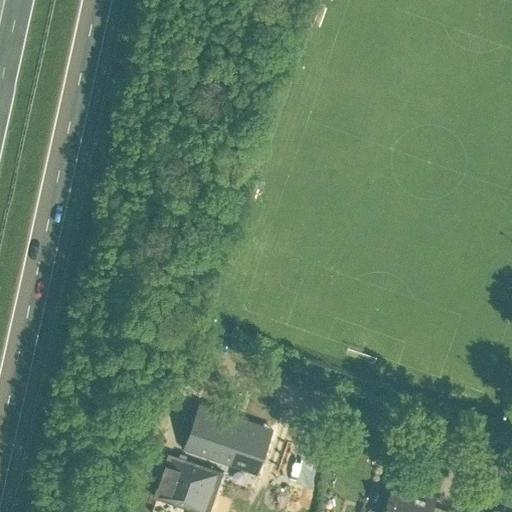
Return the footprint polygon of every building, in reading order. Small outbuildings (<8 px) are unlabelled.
[(201,405),(186,447),(258,472),(273,430),(201,405)] [(204,511),(210,511),(223,472),(169,454),(155,496),(204,511)] [(407,511),(415,489),(393,481),(383,511),(370,507),(368,511),(407,511)] [(415,489),(407,511),(432,511),(437,497),(415,489)] [(273,501),(271,511),(288,511),(290,505),(273,501)]
